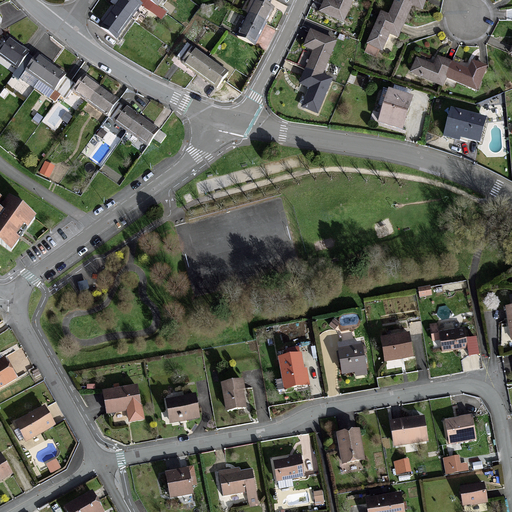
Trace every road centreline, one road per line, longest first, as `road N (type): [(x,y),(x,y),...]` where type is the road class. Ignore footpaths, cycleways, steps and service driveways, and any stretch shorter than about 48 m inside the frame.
road 1 (residential): [(99,460),(461,382),(484,386),(500,403),(511,467)]
road 2 (residential): [(511,196),(398,150),(234,121)]
road 3 (residential): [(12,299),(234,121)]
road 4 (residential): [(62,29),(118,69),(234,121)]
road 5 (residential): [(12,299),(21,329),(99,460)]
road 6 (residential): [(234,121),(302,0)]
